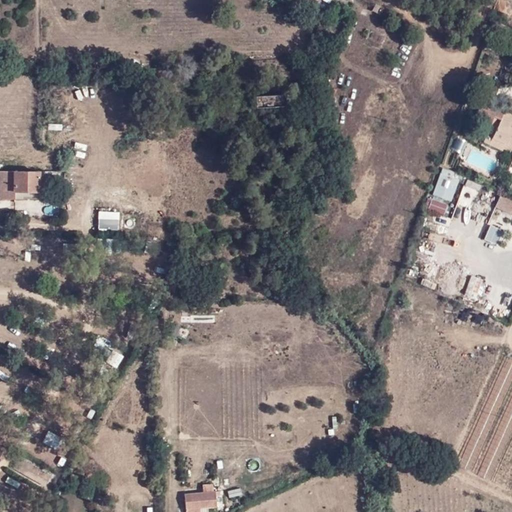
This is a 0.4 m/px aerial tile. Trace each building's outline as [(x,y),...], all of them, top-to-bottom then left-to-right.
[(256,108),(287,106),(285,94),(255,97),(256,108)] [(490,101),(481,97),(472,118),(488,125),(496,106),(490,101)] [(504,106),(490,101),(496,106),(488,125),(495,128),(503,110),(504,106)] [(511,152),(511,113),(503,110),(495,128),(492,135),(491,136),(504,143),(502,148),(511,152)] [(491,136),(492,135),(490,134),(486,141),(502,148),(504,143),(491,136)] [(459,175),(442,168),(432,193),(449,200),(459,175)] [(0,171),(0,198),(14,199),(14,191),(13,191),(14,171),(0,171)] [(39,191),(39,172),(14,171),(13,191),(14,191),(39,191)] [(509,212),(511,213),(511,203),(498,196),(493,207),(508,215),(509,212)] [(441,205),(431,200),(427,210),(438,214),(441,205)] [(119,243),(148,244),(148,236),(119,236),(119,243)] [(168,344),(180,344),(179,307),(167,307),(168,344)] [(44,486),(50,475),(19,458),(13,468),(44,486)] [(230,497),(242,494),(241,488),(228,490),(230,497)] [(220,494),(220,490),(185,494),(186,511),(207,511),(206,507),(217,506),(216,494),(220,494)]
